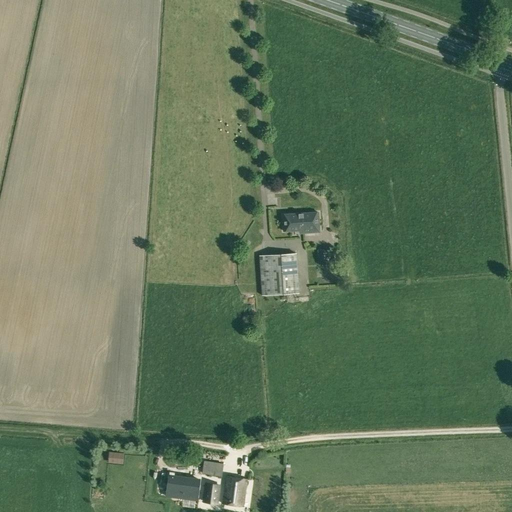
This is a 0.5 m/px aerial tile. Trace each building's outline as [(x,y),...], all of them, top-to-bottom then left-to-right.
[(304,230),(304,233),(319,232),(318,212),(282,215),(283,231),(304,230)] [(327,249),(317,250),(318,263),(328,263),(327,249)] [(298,293),(295,253),(261,255),(259,255),(262,295),(298,293)] [(222,476),(223,463),(204,460),(202,474),(222,476)] [(201,479),(168,475),(165,497),(198,501),(201,479)] [(247,480),(226,477),(222,504),(243,507),(247,480)] [(217,503),(219,485),(205,484),(203,502),(217,503)]
